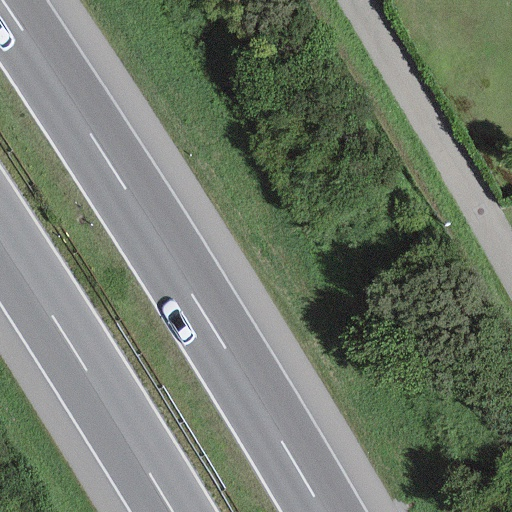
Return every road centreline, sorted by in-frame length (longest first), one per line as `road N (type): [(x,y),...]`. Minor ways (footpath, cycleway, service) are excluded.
road 1 (motorway): [(326,511),(98,140),(0,0)]
road 2 (residential): [(511,278),(344,0)]
road 3 (motorway): [(0,239),(167,511)]
